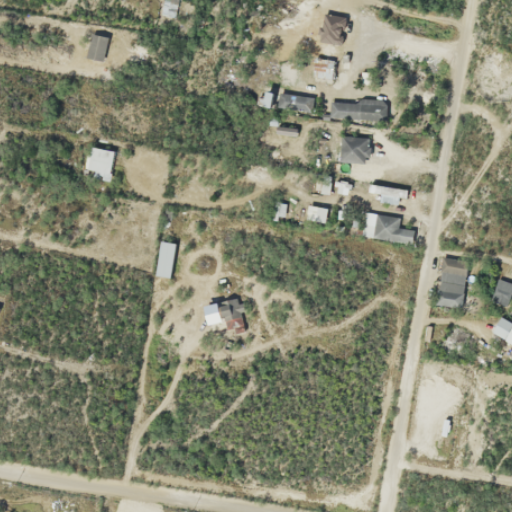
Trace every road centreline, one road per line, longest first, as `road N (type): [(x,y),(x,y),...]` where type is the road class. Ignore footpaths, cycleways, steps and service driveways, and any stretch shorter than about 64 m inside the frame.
road 1 (residential): [(382,511),(465,0)]
road 2 (residential): [(261,511),(0,470)]
